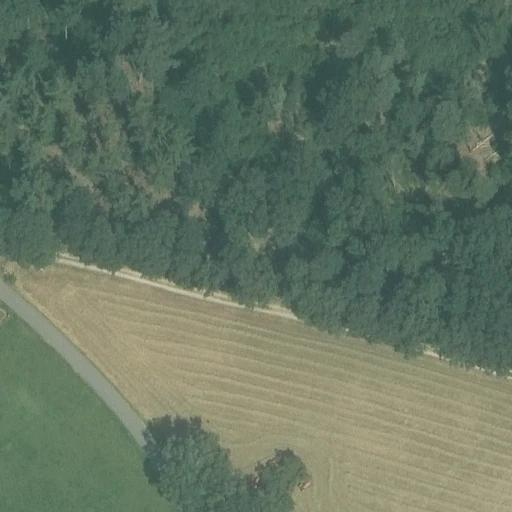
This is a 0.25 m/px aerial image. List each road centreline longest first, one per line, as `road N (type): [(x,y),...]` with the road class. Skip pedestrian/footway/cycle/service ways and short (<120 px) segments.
road 1 (track): [(511,376),(280,311),(0,249)]
road 2 (unclassified): [(186,511),(119,405),(0,288)]
